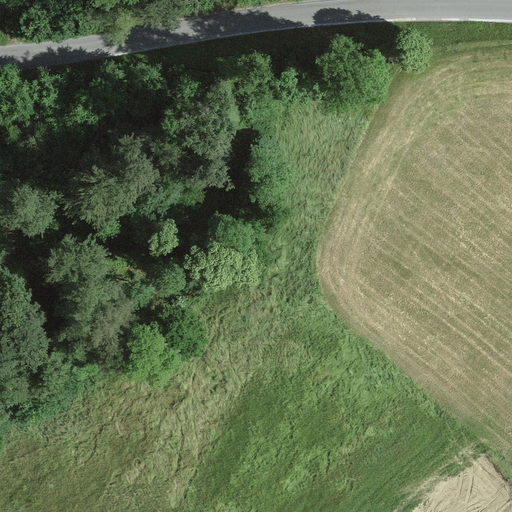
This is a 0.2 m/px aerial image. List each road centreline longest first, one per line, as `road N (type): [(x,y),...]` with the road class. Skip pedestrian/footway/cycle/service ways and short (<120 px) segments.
road 1 (unclassified): [(511,8),(282,15),(0,58)]
road 2 (unknown): [(80,48),(96,65),(122,70),(347,71),(445,53),(511,52)]
